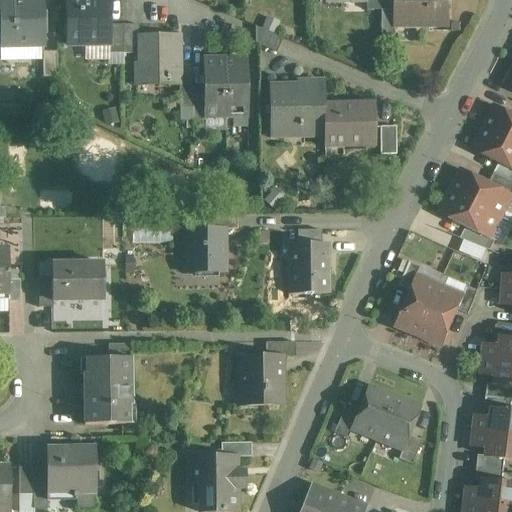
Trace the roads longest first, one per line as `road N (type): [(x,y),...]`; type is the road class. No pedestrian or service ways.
road 1 (residential): [(344,328),(503,0)]
road 2 (residential): [(344,328),(444,376),(457,408),(443,511)]
road 3 (residential): [(269,511),(344,328)]
